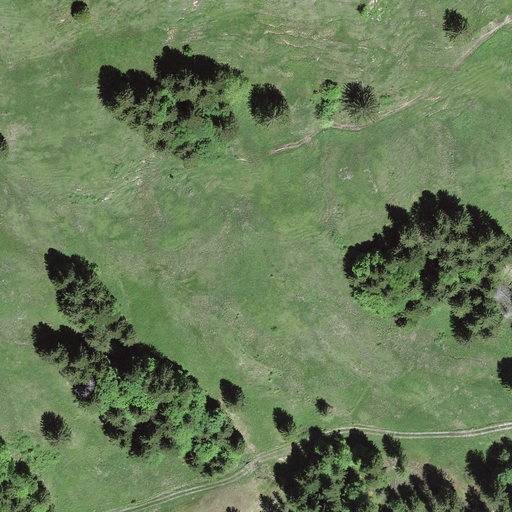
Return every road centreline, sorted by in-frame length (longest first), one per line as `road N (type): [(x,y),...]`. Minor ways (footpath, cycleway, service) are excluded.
road 1 (track): [(511,425),(462,434),(347,429),(273,452),(231,479),(123,511)]
road 2 (track): [(511,22),(479,38),(407,113)]
